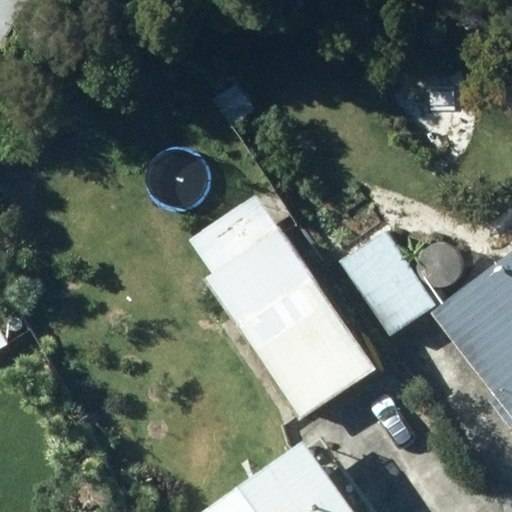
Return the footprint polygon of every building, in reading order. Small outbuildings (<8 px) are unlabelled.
[(0,0),(0,60),(39,0),(0,0)] [(296,233),(221,284),(314,421),(389,370),(296,233)] [(395,236),(350,267),(401,340),(445,309),(395,236)] [(511,395),(511,405),(509,408),(511,411),(511,280),(458,319),(511,395)] [(0,353),(12,347),(0,324),(0,353)] [(245,511),(384,511),(346,456),(334,464),(328,455),(245,511)]
